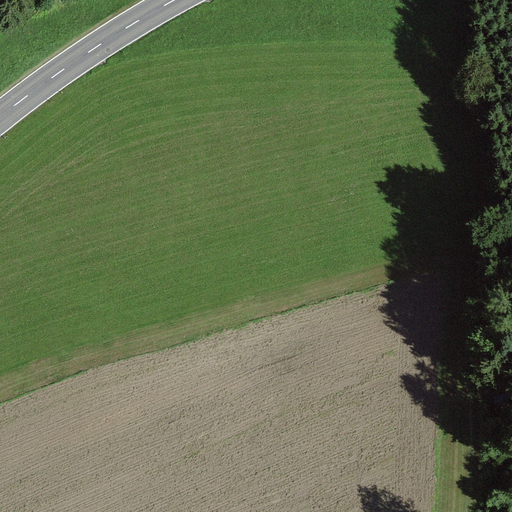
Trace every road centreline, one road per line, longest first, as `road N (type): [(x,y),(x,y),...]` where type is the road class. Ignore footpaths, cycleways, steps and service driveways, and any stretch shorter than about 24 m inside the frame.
road 1 (track): [(474,511),(484,261)]
road 2 (secondary): [(183,0),(0,122)]
